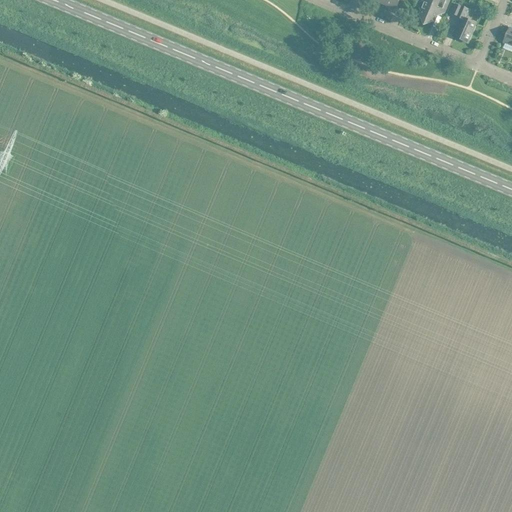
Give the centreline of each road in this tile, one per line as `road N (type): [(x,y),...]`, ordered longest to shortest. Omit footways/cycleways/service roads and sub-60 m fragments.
road 1 (primary): [(511,188),(50,0)]
road 2 (residential): [(351,12),(476,66)]
